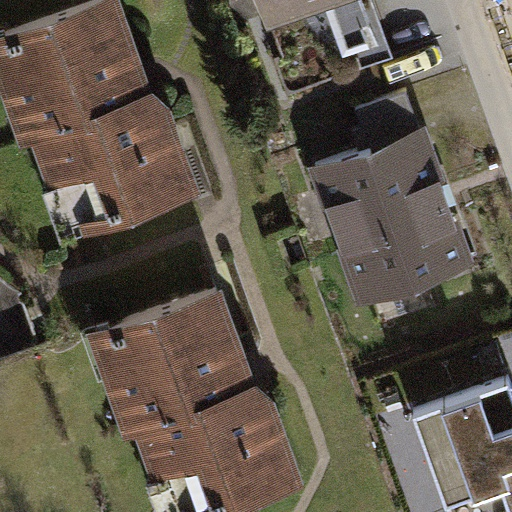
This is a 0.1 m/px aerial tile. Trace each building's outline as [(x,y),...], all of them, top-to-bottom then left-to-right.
[(92,0),(7,30),(5,31),(20,72),(9,76),(9,79),(28,132),(39,127),(57,177),(58,179),(69,175),(84,216),(86,216),(191,178),(167,109),(155,113),(145,86),(134,90),(126,68),(137,64),(114,0),(92,0)] [(265,0),(270,12),(280,8),(294,47),(275,53),(288,90),(377,59),(356,0),(265,0)] [(5,31),(7,30),(5,23),(0,25),(0,81),(9,79),(9,76),(20,72),(5,31)] [(356,105),(362,123),(363,123),(377,161),(427,143),(407,87),(356,105)] [(359,146),(316,161),(364,296),(468,259),(427,143),(377,161),(363,123),(362,123),(352,127),(359,146)] [(58,179),(57,177),(42,182),(61,233),(88,222),(86,216),(84,216),(69,175),(58,179)] [(161,469),(161,471),(173,467),(187,508),(189,507),(294,470),(269,400),(258,404),(249,377),(237,381),(229,359),(241,355),(216,285),(112,322),(109,323),(123,364),(112,368),(113,370),(132,424),(143,420),(161,469)] [(109,323),(112,322),(109,315),(81,325),(99,375),(113,370),(112,368),(123,364),(109,323)] [(511,511),(511,380),(510,374),(414,408),(451,511),(511,511)] [(161,471),(161,469),(146,474),(159,511),(190,511),(189,507),(187,508),(173,467),(161,471)]
